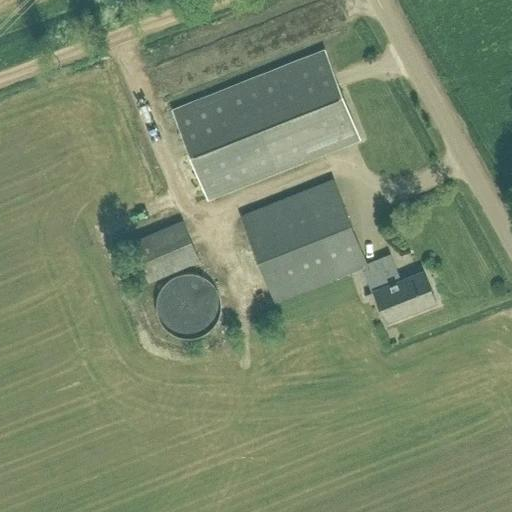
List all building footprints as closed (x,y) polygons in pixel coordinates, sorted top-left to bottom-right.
[(361,138),(326,50),(174,110),(209,199),(361,138)] [(426,193),(449,184),(442,169),(420,178),(426,193)] [(367,263),(334,179),(242,215),(276,301),(362,267),(373,293),(375,293),(386,321),(437,302),(425,272),(401,281),(391,254),(367,263)] [(201,261),(184,220),(134,241),(151,282),(201,261)] [(116,240),(114,227),(101,229),(103,242),(116,240)] [(158,304),(158,306),(158,307),(158,308),(158,309),(158,310),(158,311),(159,312),(159,313),(159,314),(160,315),(160,316),(160,317),(161,318),(161,320),(162,321),(163,322),(163,323),(164,324),(165,325),(165,326),(166,327),(167,328),(168,329),(169,329),(169,330),(170,331),(171,331),(172,332),(173,333),(174,333),(175,334),(176,334),(177,335),(178,335),(179,336),(180,336),(181,336),(182,337),(183,337),(184,337),(186,337),(187,337),(188,337),(189,337),(190,337),(191,337),(192,337),(193,337),(194,337),(196,337),(197,337),(198,337),(199,336),(200,336),(201,336),(202,335),(203,335),(204,334),(205,334),(206,333),(207,333),(208,332),(209,331),(210,331),(211,330),(211,329),(212,329),(213,328),(214,327),(214,326),(215,325),(216,324),(216,323),(217,322),(218,321),(219,320),(219,319),(220,317),(220,316),(220,315),(221,314),(221,313),(221,312),(221,311),(222,310),(222,309),(222,308),(222,307),(222,305),(222,304),(222,303),(222,302),(222,301),(221,300),(221,299),(221,298),(221,297),(220,296),(220,295),(220,294),(219,293),(219,291),(218,290),(217,289),(216,288),(216,287),(215,286),(214,285),(214,284),(213,283),(212,282),(211,282),(211,281),(210,280),(209,280),(208,279),(207,278),(206,278),(205,277),(204,277),(203,276),(202,276),(201,275),(200,275),(199,275),(198,274),(197,274),(196,274),(194,274),(193,274),(192,274),(191,274),(190,273),(189,274),(188,274),(187,274),(186,274),(184,274),(183,274),(182,274),(181,275),(180,275),(179,275),(178,276),(177,276),(176,277),(175,277),(174,278),(173,278),(172,279),(171,280),(170,280),(169,281),(169,282),(168,282),(167,283),(166,284),(165,285),(165,286),(164,287),(163,288),(163,289),(162,289),(162,290),(161,291),(161,293),(160,294),(160,295),(160,296),(159,297),(159,298),(159,299),(158,300),(158,301),(158,302),(158,303),(158,304)]
